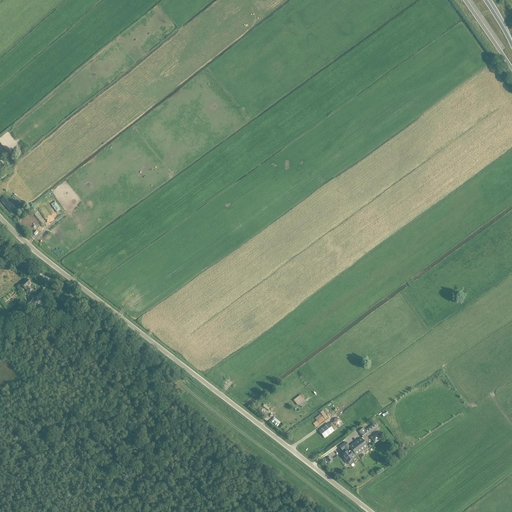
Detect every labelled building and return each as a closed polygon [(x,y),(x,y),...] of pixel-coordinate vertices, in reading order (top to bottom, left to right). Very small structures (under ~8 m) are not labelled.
[(28,287),(31,284),(26,280),(20,285),(25,290),(26,289),(30,294),(33,291),(28,287)] [(358,432),(364,439),(378,428),(375,423),(365,430),(363,428),(358,432)] [(325,439),(334,431),(328,424),(319,431),(325,439)] [(361,439),(349,447),(350,448),(356,456),(363,450),(367,447),(361,439)] [(350,448),(349,447),(346,442),(339,447),(342,451),(345,448),(348,451),(342,456),(347,463),(353,459),(354,460),(357,458),(356,456),(350,448)]
